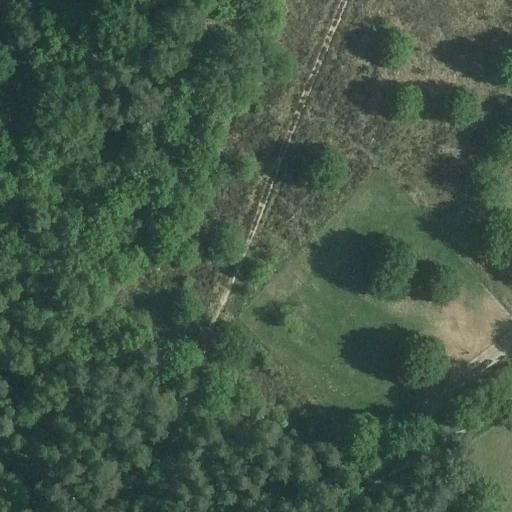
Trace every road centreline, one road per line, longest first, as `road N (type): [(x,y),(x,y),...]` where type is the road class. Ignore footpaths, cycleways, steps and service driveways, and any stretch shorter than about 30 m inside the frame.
road 1 (track): [(139,511),(253,204),(344,0)]
road 2 (track): [(330,511),(511,400)]
